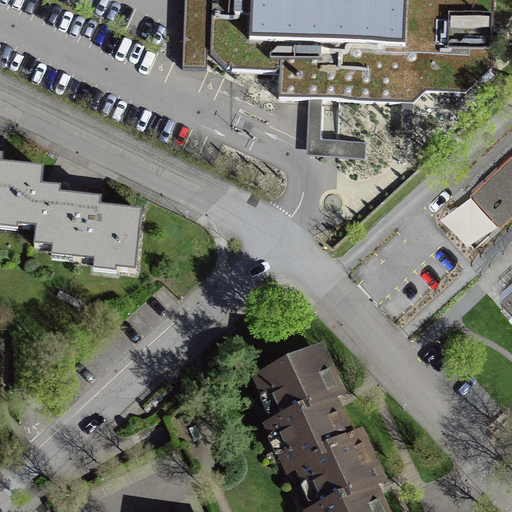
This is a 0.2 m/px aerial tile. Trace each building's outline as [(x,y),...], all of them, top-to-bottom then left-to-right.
[(213,0),(212,26),(208,26),(208,0),(185,0),(183,70),(208,71),(208,53),(211,53),(211,54),(227,71),(281,74),(280,100),(413,105),(419,99),(426,93),(465,93),(491,70),(493,0),(213,0)] [(511,286),(497,301),(511,315),(511,153),(466,196),(500,232),(511,220),(511,286)] [(0,226),(37,231),(41,189),(44,172),(1,167),(2,159),(0,158),(0,226)] [(102,196),(41,189),(37,231),(35,249),(77,253),(75,266),(136,273),(143,215),(100,210),(102,196)] [(285,476),(298,470),(361,442),(347,411),(353,408),(331,358),(258,391),(275,429),(266,434),(285,476)] [(388,511),(382,497),(394,492),(370,438),(361,442),(298,470),(317,511),(388,511)]
